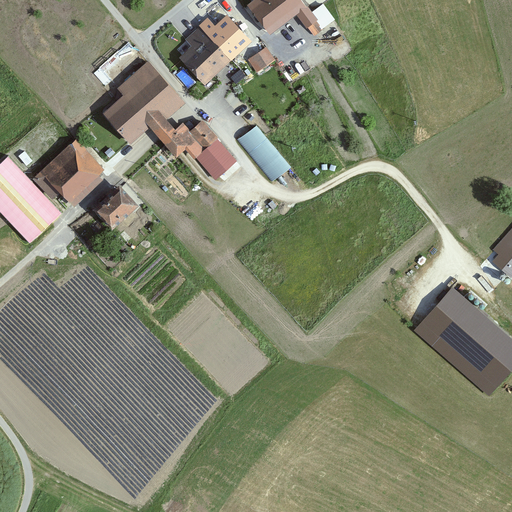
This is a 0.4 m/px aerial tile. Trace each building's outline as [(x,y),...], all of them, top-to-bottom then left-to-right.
[(301,0),(256,0),(249,6),(269,32),(281,22),(295,11),(308,28),(317,20),(301,0)] [(192,47),(181,58),(205,84),(222,68),(243,49),(251,42),(227,16),(215,27),(208,20),(195,31),(186,40),(192,47)] [(264,48),(249,59),(258,72),(273,62),(264,48)] [(148,62),(118,88),(124,96),(104,114),(129,143),(138,135),(149,126),(176,156),(187,147),(215,179),(236,161),(201,122),(190,131),(183,123),(175,130),(166,120),(185,103),(148,62)] [(256,125),(237,140),(271,182),(290,167),(256,125)] [(106,175),(74,140),(33,178),(52,199),(60,192),(72,206),(106,175)] [(58,214),(8,160),(0,167),(0,207),(30,240),(49,222),(58,214)] [(114,196),(97,211),(113,229),(136,209),(120,190),(114,196)] [(511,274),(511,227),(488,254),(511,276),(511,274)] [(511,367),(511,341),(452,290),(417,331),(489,394),(511,367)]
